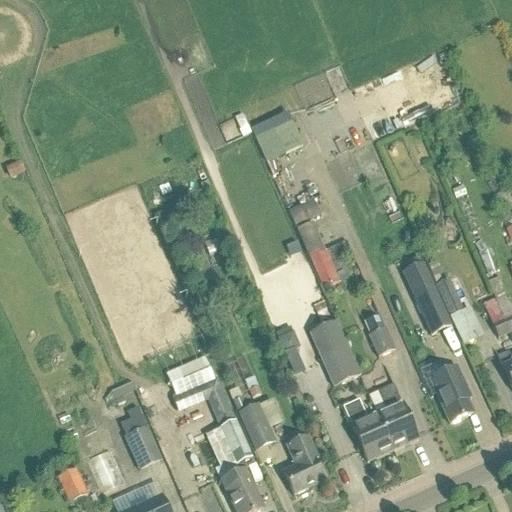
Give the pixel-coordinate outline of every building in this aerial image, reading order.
[(302,151),(291,127),(255,142),(266,167),(302,151)] [(3,186),(7,196),(23,190),(19,180),(3,186)] [(291,240),(318,231),(313,217),(286,226),(291,240)] [(511,232),(503,238),(510,252),(511,251),(511,232)] [(312,241),(297,245),(318,307),(338,300),(326,264),(320,266),(312,241)] [(476,267),(486,288),(498,283),(488,261),(476,267)] [(470,310),(457,279),(435,288),(448,319),(470,310)] [(451,330),(433,288),(412,298),(430,340),(451,330)] [(495,303),(510,337),(511,336),(511,314),(505,299),(495,303)] [(510,337),(495,303),(483,308),(497,343),(510,337)] [(360,379),(336,325),(309,337),(332,391),(360,379)] [(395,353),(386,331),(368,338),(377,360),(395,353)] [(511,394),(511,359),(509,361),(507,356),(497,361),(511,394)] [(215,384),(205,360),(166,376),(175,399),(171,401),(177,416),(207,404),(220,434),(206,440),(210,452),(218,470),(225,467),(227,473),(251,463),(242,440),(218,383),(215,384)] [(435,397),(449,428),(472,417),(459,388),(462,386),(455,371),(438,379),(444,393),(435,397)] [(129,388),(113,393),(116,405),(132,401),(129,388)] [(384,415),(375,419),(392,455),(418,443),(402,407),(400,407),(392,389),(376,396),(384,415)] [(278,420),(271,402),(238,416),(255,455),(275,446),(266,425),(278,420)] [(366,467),(392,455),(375,419),(366,423),(358,404),(341,411),(366,467)] [(193,432),(212,426),(206,409),(175,420),(180,434),(192,430),(193,432)] [(144,426),(157,424),(154,410),(142,412),(144,426)] [(312,426),(318,444),(330,440),(324,422),(312,426)] [(147,431),(124,441),(139,474),(162,464),(147,431)] [(317,463),(307,441),(285,450),(295,471),(282,477),(293,500),(323,486),(313,465),(317,463)] [(87,471),(99,501),(118,493),(106,463),(87,471)] [(88,498),(76,472),(57,481),(70,507),(88,498)] [(262,511),(245,473),(220,485),(232,511),(262,511)] [(164,511),(158,499),(130,511),(164,511)]
